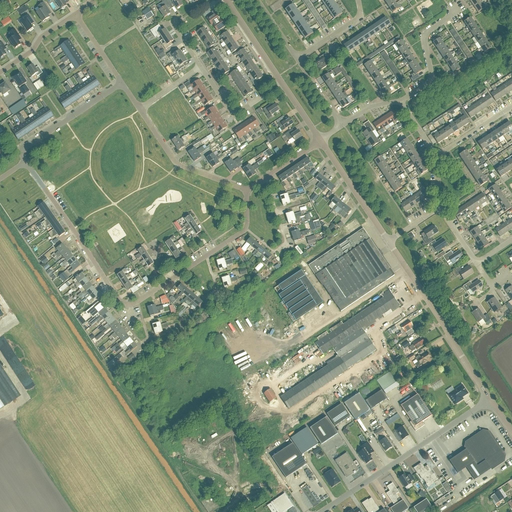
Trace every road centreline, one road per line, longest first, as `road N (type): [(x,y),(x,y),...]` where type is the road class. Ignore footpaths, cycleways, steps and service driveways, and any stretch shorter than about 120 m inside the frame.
road 1 (residential): [(489,399),(322,511)]
road 2 (unclassified): [(489,399),(388,241)]
road 3 (residential): [(124,304),(25,163)]
road 4 (residential): [(246,189),(177,164),(139,109)]
road 5 (residential): [(25,163),(23,148),(121,82)]
road 6 (residential): [(400,101),(430,81),(422,34),(454,12)]
road 7 (unclassified): [(388,241),(320,141)]
road 8 (residential): [(265,177),(285,243),(273,251),(244,228)]
